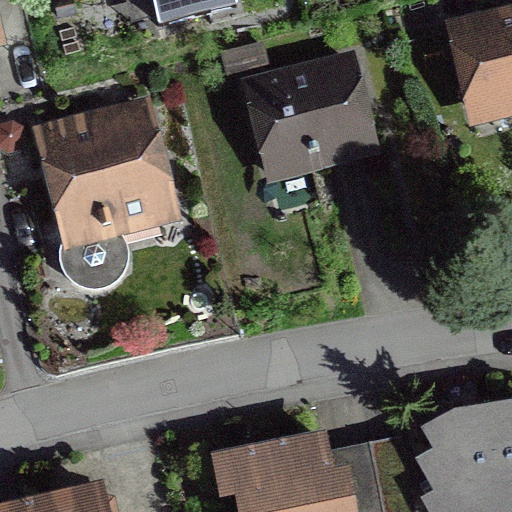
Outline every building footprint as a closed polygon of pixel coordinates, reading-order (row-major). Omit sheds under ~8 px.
[(53,0),(57,18),(76,15),(73,0),(53,0)] [(157,20),(159,29),(238,10),(235,0),(124,0),(131,26),(157,20)] [(511,8),(444,24),(469,130),(511,119),(511,8)] [(268,69),(263,43),(219,52),(224,78),(268,69)] [(382,158),(355,52),(239,82),(266,188),(273,186),(279,209),(319,199),(313,175),(382,158)] [(162,235),(160,229),(182,223),(150,101),(32,128),(61,246),(59,251),(60,261),(62,272),(66,280),(76,289),(91,292),(104,291),(120,283),(128,268),(130,259),(130,251),(127,246),(162,235)] [(0,125),(0,148),(6,153),(17,152),(26,145),(27,134),(21,125),(10,121),(0,125)] [(420,504),(424,511),(511,511),(511,403),(455,413),(419,431),(432,455),(414,463),(427,486),(433,497),(420,504)] [(236,511),(382,511),(369,444),(348,448),(329,452),(326,435),(211,457),(220,505),(234,502),(236,511)] [(105,497),(103,485),(0,509),(0,511),(118,511),(115,498),(105,497)]
